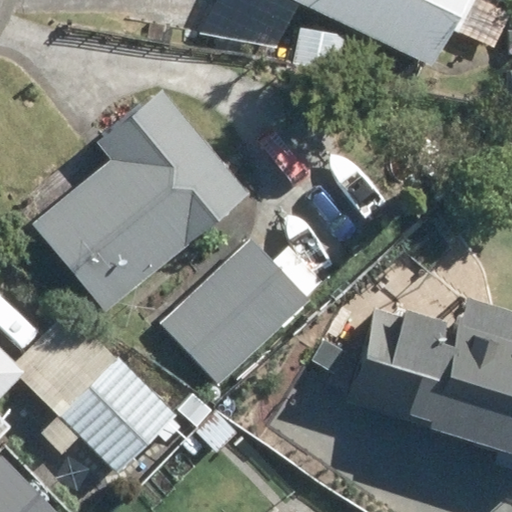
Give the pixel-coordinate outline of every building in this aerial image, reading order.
[(290,0),(424,66),(455,0),(290,0)] [(107,159),(26,223),(98,312),(244,193),(157,86),(91,140),(107,159)] [(246,236),(157,317),(213,382),(304,300),(246,236)] [(373,315),(346,400),(511,450),(511,312),(463,297),(450,340),(373,315)] [(331,333),(309,369),(335,385),(357,350),(331,333)] [(112,355),(55,413),(116,473),(171,413),(112,355)] [(167,407),(191,427),(209,407),(185,387),(167,407)] [(191,430),(215,451),(236,428),(211,407),(191,430)]
